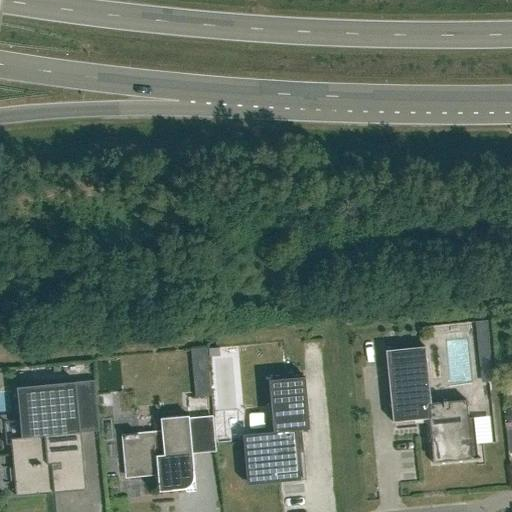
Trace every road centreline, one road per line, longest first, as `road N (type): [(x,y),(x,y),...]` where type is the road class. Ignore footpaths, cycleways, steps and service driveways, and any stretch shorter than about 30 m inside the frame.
road 1 (primary): [(511,34),(285,30),(0,0)]
road 2 (primary): [(181,87),(511,98)]
road 3 (primary): [(0,116),(130,108),(181,87)]
road 4 (primary): [(0,65),(181,87)]
